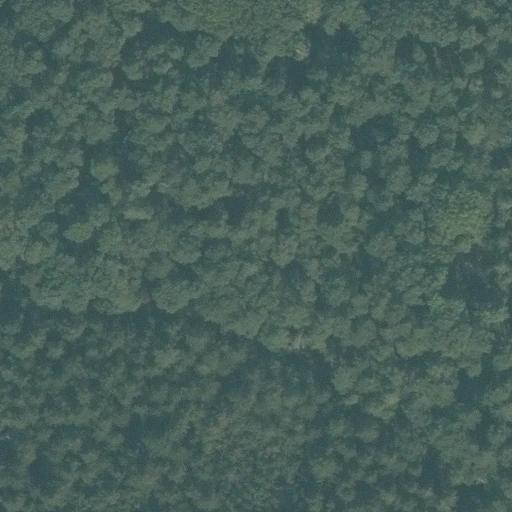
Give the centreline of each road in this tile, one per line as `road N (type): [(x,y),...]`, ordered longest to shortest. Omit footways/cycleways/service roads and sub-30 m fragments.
road 1 (track): [(0,309),(200,319),(268,340),(491,511)]
road 2 (track): [(511,296),(461,261),(457,216),(511,88)]
